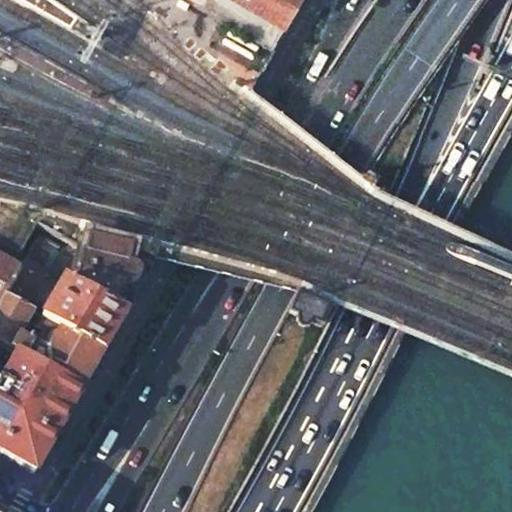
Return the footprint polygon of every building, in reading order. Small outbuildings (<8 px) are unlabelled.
[(295,0),(240,0),(283,23),(295,0)] [(282,27),(267,18),(255,40),(269,48),(282,27)] [(135,243),(86,231),(81,251),(77,268),(78,269),(70,285),(62,280),(40,319),(42,320),(101,353),(123,315),(115,310),(126,280),(129,280),(132,279),(134,277),(135,276),(137,273),(137,270),(136,266),(130,263),(135,243)] [(0,258),(0,303),(3,298),(19,269),(0,258)] [(45,269),(25,258),(19,269),(3,298),(23,309),(45,269)] [(319,326),(327,308),(296,295),(288,313),(297,317),(295,321),(309,326),(310,322),(319,326)] [(91,371),(101,353),(42,320),(38,329),(40,330),(30,347),(17,340),(32,314),(23,309),(3,298),(0,303),(0,346),(80,392),(91,371)] [(0,454),(34,474),(51,443),(80,392),(0,346),(0,454)]
